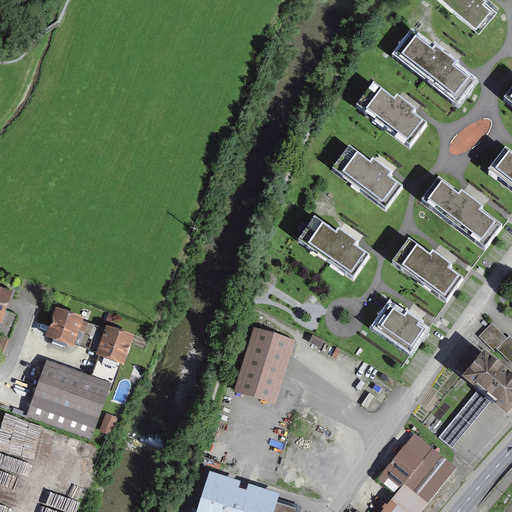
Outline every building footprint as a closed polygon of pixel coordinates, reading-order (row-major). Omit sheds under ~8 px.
[(443,0),(479,29),(497,7),(487,0),(443,0)] [(460,107),(477,87),(456,69),(460,65),(441,49),(437,53),(419,39),(402,58),(460,107)] [(357,109),(410,149),(427,127),(374,86),(357,109)] [(334,171),(387,211),(404,189),(350,149),(334,171)] [(489,174),(511,192),(511,155),(507,151),(489,174)] [(439,182),(422,204),(485,251),(502,229),(439,182)] [(300,243),(354,282),(370,259),(316,220),(300,243)] [(393,267),(447,304),(465,279),(411,242),(393,267)] [(0,292),(0,325),(10,296),(0,292)] [(375,329),(411,353),(427,331),(391,307),(375,329)] [(63,311),(52,340),(78,350),(80,345),(81,342),(86,326),(88,321),(63,311)] [(481,335),(510,363),(511,361),(511,342),(492,324),(481,335)] [(109,335),(86,326),(81,342),(104,350),(109,335)] [(128,334),(112,328),(109,335),(104,350),(100,358),(103,359),(121,366),(128,368),(139,338),(128,334)] [(255,333),(237,392),(274,403),(292,344),(255,333)] [(94,384),(111,390),(121,366),(103,359),(94,384)] [(511,383),(486,361),(468,382),(507,416),(511,409),(511,383)] [(93,438),(111,390),(94,384),(52,367),(34,415),(93,438)] [(452,447),(490,404),(478,394),(441,436),(452,447)] [(112,438),(119,420),(107,416),(101,434),(112,438)] [(418,437),(384,480),(402,494),(387,511),(424,511),(459,468),(418,437)] [(210,475),(198,511),(292,511),(276,507),(279,498),(248,488),(246,494),(238,492),(240,485),(210,475)]
